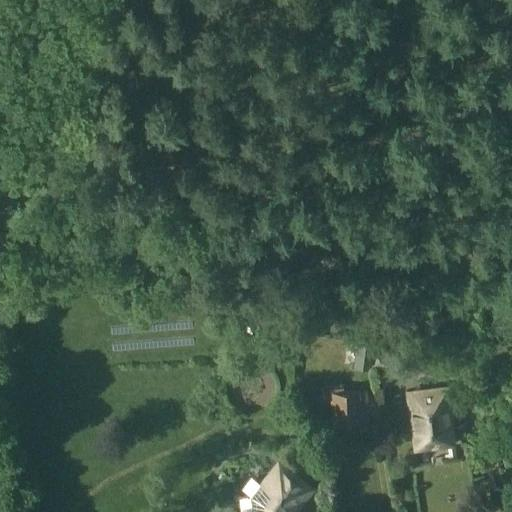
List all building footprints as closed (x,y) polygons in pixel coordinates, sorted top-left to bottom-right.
[(356,344),(354,367),(370,369),(372,346),(356,344)] [(379,347),(374,363),(389,367),(412,373),(416,358),(393,351),(379,347)] [(387,371),(379,371),(379,383),(387,383),(387,371)] [(448,384),(405,389),(412,449),(455,444),(448,384)] [(343,388),(330,388),(331,397),(333,397),(334,422),(368,421),(367,391),(343,392),(343,388)] [(261,483),(250,496),(252,511),(292,511),(292,508),(305,492),(304,487),(282,469),(276,470),(271,476),(272,482),(269,485),(264,486),(261,483)]
